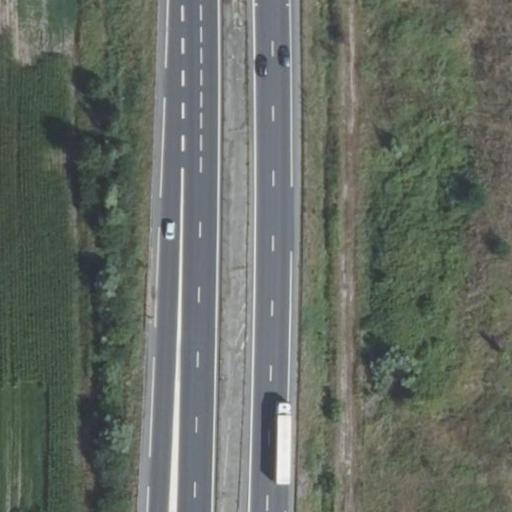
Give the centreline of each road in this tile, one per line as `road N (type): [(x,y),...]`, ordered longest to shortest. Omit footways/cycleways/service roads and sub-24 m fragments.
road 1 (motorway): [(264,511),(271,0)]
road 2 (track): [(350,0),(346,511)]
road 3 (motorway): [(192,160),(177,230),(159,511)]
road 4 (motorway): [(192,160),(188,511)]
road 5 (motorway): [(192,0),(192,160)]
